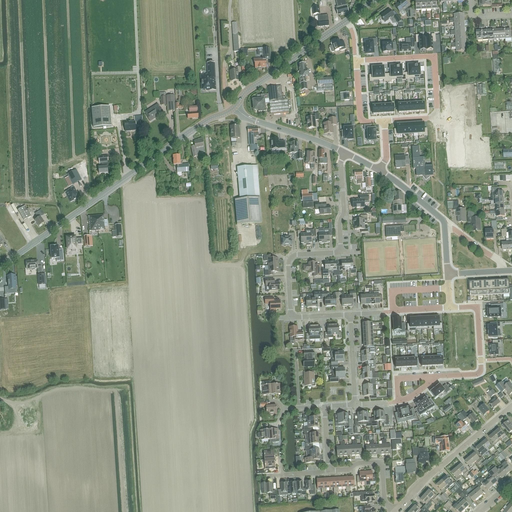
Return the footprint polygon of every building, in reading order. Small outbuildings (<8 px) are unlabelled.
[(348,12),(345,0),(335,0),(337,7),(336,7),(338,15),(348,12)] [(404,0),(395,6),(400,13),(402,15),(402,16),(403,16),(405,15),(405,13),(406,12),(407,14),(408,13),(408,18),(413,18),(412,16),(412,12),(412,10),(409,10),(409,7),(404,0)] [(319,7),(313,8),(313,15),(317,14),(317,16),(318,16),(319,27),(320,28),(322,27),(323,26),(329,26),(328,15),(320,16),(319,7)] [(390,10),(381,17),(385,23),(390,19),(393,24),(398,23),(398,28),(403,28),(403,23),(398,16),(394,19),(393,17),(394,17),(390,10)] [(432,36),(425,37),(426,51),(429,50),(429,51),(429,50),(431,50),(432,50),(433,50),(432,44),(433,44),(432,44),(432,43),(433,43),(432,43),(432,42),(435,42),(435,34),(432,35),(432,36)] [(419,35),(416,36),(416,43),(419,43),(419,44),(419,45),(420,51),(421,51),(423,51),(426,51),(425,37),(419,37),(419,35)] [(335,51),(339,49),(340,52),(346,50),(343,42),(340,43),(338,39),(331,42),(332,46),(331,47),(330,48),(332,52),(333,53),(334,52),(335,51)] [(369,42),(365,42),(366,54),(374,54),(373,47),(377,47),(377,39),(369,40),(369,42)] [(406,44),(399,44),(399,52),(404,52),(406,52),(411,52),(411,48),(414,48),(413,39),(406,39),(406,44)] [(383,45),(382,45),(382,48),(383,48),(383,53),(388,53),(388,52),(392,52),(392,51),(392,50),(396,49),(395,43),(392,43),(392,42),(386,42),(386,44),(382,44),(383,45)] [(255,68),(266,67),(266,59),(270,58),(270,48),(263,49),(263,58),(262,59),(262,60),(258,60),(258,59),(254,59),(254,63),(255,63),(255,68)] [(207,64),(207,70),(207,74),(201,75),(201,90),(205,90),(205,91),(216,90),(214,63),(207,64)] [(299,72),(298,72),(299,78),(300,84),(300,83),(301,90),(307,90),(305,78),(309,77),(308,71),(307,71),(306,64),(298,65),(299,72)] [(408,66),(408,73),(405,73),(406,80),(409,79),(409,78),(415,78),(414,65),(408,66)] [(420,80),(423,80),(423,72),(420,72),(419,65),(414,65),(415,78),(420,78),(420,80)] [(390,67),(391,74),(387,74),(388,82),(391,81),(391,80),(397,79),(396,66),(395,66),(395,67),(390,67)] [(397,79),(402,79),(402,81),(406,81),(405,73),(402,74),(401,66),(396,66),(397,79)] [(237,70),(230,71),(231,82),(239,81),(238,73),(241,73),(240,67),(237,67),(237,70)] [(379,80),(384,80),(384,82),(388,82),(387,74),(384,75),(383,67),(378,68),(379,80)] [(372,68),(373,75),(369,75),(370,82),(373,82),(373,81),(379,80),(378,68),(372,68)] [(332,78),(317,79),(318,91),(333,90),(332,78)] [(268,94),(269,103),(270,114),(289,112),(287,99),(282,99),(281,86),(268,87),(268,94)] [(451,93),(450,93),(451,98),(462,98),(461,90),(459,90),(459,87),(453,88),(453,91),(451,91),(451,93)] [(257,100),(253,100),(254,110),(258,110),(258,112),(266,111),(266,106),(264,106),(264,103),(269,103),(268,94),(256,95),(257,100)] [(166,96),(167,111),(175,111),(174,95),(166,96)] [(464,102),(451,103),(452,118),(465,118),(464,102)] [(92,108),(93,120),(93,128),(111,127),(110,106),(92,108)] [(187,114),(188,119),(198,118),(197,106),(189,107),(189,113),(190,113),(187,114)] [(160,107),(152,112),(150,109),(145,113),(147,115),(146,116),(150,122),(154,119),(163,113),(160,107)] [(306,118),(307,128),(316,128),(315,120),(319,120),(318,114),(314,114),(315,117),(306,118)] [(323,124),(324,134),(333,133),(332,126),(336,125),(336,118),(329,119),(329,123),(323,124)] [(463,127),(462,127),(463,132),(474,131),(474,124),(471,124),(471,121),(465,121),(465,124),(463,125),(463,127)] [(124,123),(125,132),(136,131),(135,122),(124,123)] [(419,134),(418,134),(418,136),(424,135),(424,136),(427,136),(427,129),(424,129),(424,123),(418,124),(419,134)] [(403,134),(403,125),(397,125),(397,130),(394,130),(395,135),(403,134)] [(239,126),(230,127),(231,139),(231,142),(236,142),(236,138),(240,138),(240,133),(239,133),(239,126)] [(370,126),(364,126),(364,130),(367,130),(368,141),(375,141),(376,141),(376,140),(376,136),(375,136),(375,134),(376,134),(375,133),(375,129),(371,129),(370,126)] [(248,133),(249,145),(255,145),(254,138),(256,138),(256,136),(259,136),(258,128),(248,128),(248,133)] [(353,140),(352,128),(344,128),(344,131),(341,131),(342,138),(345,137),(345,139),(347,139),(348,140),(353,140)] [(471,137),(463,138),(464,143),(474,143),(474,137),(477,137),(477,133),(470,134),(471,137)] [(195,146),(191,147),(193,157),(198,157),(197,154),(199,153),(204,152),(203,148),(204,148),(203,142),(204,142),(203,139),(202,139),(198,140),(198,141),(194,141),(195,146)] [(272,139),(270,139),(271,149),(280,148),(285,147),(284,141),(279,141),(279,139),(272,139)] [(298,143),(290,143),(290,153),(297,153),(297,160),(303,159),(303,152),(299,153),(298,143)] [(474,143),(464,143),(464,149),(471,149),(472,152),(478,151),(478,148),(475,148),(474,143)] [(419,146),(412,147),(413,169),(416,169),(416,176),(422,176),(426,180),(425,166),(425,157),(420,157),(419,146)] [(328,158),(324,158),(324,150),(319,150),(318,159),(320,159),(320,164),(327,164),(328,158)] [(472,155),(464,155),(465,161),(476,160),(475,155),(478,155),(478,151),(472,152),(472,155)] [(315,152),(307,152),(307,158),(305,158),(305,164),(311,164),(311,169),(314,169),(314,164),(315,152)] [(109,167),(108,156),(99,157),(99,164),(101,163),(102,167),(98,167),(99,174),(108,173),(107,167),(109,167)] [(180,156),(173,156),(174,166),(177,166),(177,173),(181,173),(189,172),(189,164),(182,165),(182,161),(180,161),(180,156)] [(404,156),(395,157),(395,169),(405,168),(405,163),(409,163),(408,157),(404,157),(404,156)] [(476,160),(465,161),(465,167),(473,166),(473,170),(479,169),(479,166),(476,166),(476,160)] [(433,165),(425,166),(426,180),(430,177),(431,177),(433,177),(433,174),(435,174),(434,171),(433,171),(433,165)] [(258,166),(252,166),(237,167),(240,200),(235,200),(237,224),(262,222),(258,166)] [(76,170),(67,175),(69,177),(73,185),(82,181),(76,170)] [(362,171),(354,171),(355,176),(356,176),(356,180),(357,180),(358,184),(362,184),(362,180),(363,180),(363,177),(366,177),(366,173),(364,173),(362,173),(362,171)] [(288,172),(281,172),(280,183),(288,183),(288,172)] [(68,190),(65,192),(70,202),(79,198),(74,187),(68,190)] [(500,188),(492,189),(492,196),(492,199),(495,199),(504,198),(503,192),(500,192),(500,188)] [(396,206),(393,206),(393,215),(401,214),(401,206),(403,206),(402,201),(402,192),(395,193),(395,201),(396,206)] [(353,208),(364,208),(364,204),(369,204),(368,196),(360,197),(360,200),(352,200),(352,201),(351,202),(352,204),(353,205),(353,208)] [(458,201),(453,202),(453,210),(457,210),(457,214),(458,214),(458,222),(466,222),(465,209),(459,210),(458,201)] [(330,214),(330,206),(326,207),(326,203),(315,204),(315,210),(319,209),(320,215),(330,214)] [(18,211),(24,221),(31,217),(25,206),(18,211)] [(45,214),(41,210),(35,214),(38,218),(35,221),(39,227),(44,223),(40,217),(45,214)] [(496,211),(490,211),(490,215),(496,214),(496,218),(497,218),(497,221),(503,220),(503,217),(505,217),(505,210),(496,211)] [(472,224),(473,231),(481,231),(480,218),(474,218),(474,214),(473,214),(472,211),(468,211),(468,217),(471,217),(471,224),(472,224)] [(97,216),(88,217),(89,217),(90,231),(98,231),(101,230),(105,229),(105,226),(108,226),(107,221),(104,221),(104,216),(97,216)] [(354,225),(364,224),(367,224),(367,219),(367,216),(360,216),(360,219),(354,220),(354,221),(353,221),(354,225)] [(486,240),(494,240),(493,230),(497,230),(496,222),(491,222),(492,230),(485,230),(486,240)] [(364,224),(354,225),(354,229),(355,230),(361,230),(361,233),(368,233),(368,227),(364,227),(364,224)] [(401,237),(401,232),(404,232),(404,226),(385,227),(386,238),(401,237)] [(332,236),(332,232),(332,229),(323,230),(324,233),(324,243),(328,243),(329,243),(329,236),(332,236)] [(308,230),(305,231),(306,234),(306,244),(310,244),(310,243),(311,243),(311,237),(314,237),(314,232),(314,230),(308,230)] [(324,243),(324,233),(323,230),(315,230),(315,237),(318,237),(319,243),(320,243),(320,244),(324,243)] [(510,250),(509,239),(509,232),(508,233),(506,233),(506,230),(501,230),(502,237),(506,237),(506,239),(507,243),(502,243),(503,251),(510,250)] [(306,244),(306,234),(300,234),(300,231),(297,231),(297,238),(300,238),(301,244),(302,244),(302,245),(306,244)] [(288,236),(281,236),(282,245),(292,245),(291,240),(295,240),(295,233),(288,233),(288,236)] [(75,238),(67,238),(68,250),(76,249),(75,244),(77,244),(77,245),(82,245),(81,239),(77,239),(77,241),(75,241),(75,238)] [(51,247),(50,247),(51,247),(51,258),(51,259),(52,259),(57,259),(57,261),(57,262),(63,261),(64,261),(63,252),(59,253),(59,247),(59,246),(58,246),(56,247),(56,246),(55,246),(55,247),(54,247),(53,247),(51,247)] [(268,266),(278,266),(278,259),(272,259),(272,255),(263,256),(264,261),(268,261),(268,266)] [(38,269),(38,273),(42,273),(41,266),(38,266),(37,261),(26,261),(27,269),(38,269)] [(342,266),(339,266),(339,276),(342,274),(344,274),(344,270),(347,270),(347,261),(342,261),(342,266)] [(352,261),(347,261),(347,270),(348,273),(350,273),(351,274),(356,274),(356,267),(353,267),(352,261)] [(325,269),(322,269),(323,276),(328,276),(328,274),(331,274),(331,272),(330,262),(325,262),(325,269)] [(335,262),(330,262),(331,272),(331,274),(334,274),(334,276),(339,276),(339,266),(336,266),(335,262)] [(314,273),(314,277),(321,276),(321,270),(316,270),(316,263),(309,263),(309,265),(304,266),(304,271),(309,271),(309,273),(314,273)] [(268,270),(264,270),(264,276),(273,275),(273,273),(278,273),(278,266),(268,266),(268,270)] [(45,274),(38,275),(38,285),(46,284),(45,274)] [(8,287),(5,287),(5,294),(9,294),(9,290),(16,289),(15,276),(7,276),(8,287)] [(274,279),(265,280),(266,287),(266,292),(268,293),(270,292),(269,291),(279,290),(279,283),(274,283),(274,279)] [(470,286),(468,286),(468,291),(470,291),(470,296),(510,294),(510,293),(510,291),(510,288),(509,286),(509,280),(470,282),(470,286)] [(347,295),(347,306),(349,305),(349,307),(353,306),(352,305),(353,305),(352,298),(355,298),(355,291),(350,292),(350,295),(347,295)] [(314,294),(311,294),(311,297),(312,307),(317,307),(317,300),(322,300),(321,292),(314,293),(314,294)] [(327,292),(321,292),(322,300),(325,300),(325,307),(330,307),(330,297),(330,294),(327,294),(327,292)] [(330,297),(330,307),(336,306),(335,299),(339,299),(338,292),(335,293),(334,293),(333,294),(333,296),(330,297)] [(342,292),(338,292),(339,299),(342,299),(342,306),(342,307),(346,307),(346,306),(347,306),(347,295),(344,295),(344,292),(342,292)] [(379,292),(374,293),(374,295),(375,304),(379,304),(379,303),(382,303),(382,295),(379,295),(379,292)] [(311,294),(301,294),(301,298),(303,298),(303,303),(306,303),(306,308),(312,307),(311,297),(311,294)] [(361,305),(366,305),(365,296),(361,296),(358,296),(358,304),(361,304),(361,305)] [(276,311),(276,310),(280,309),(280,300),(274,301),(273,298),(265,298),(265,304),(270,303),(270,311),(276,311)] [(504,304),(494,305),(494,309),(488,309),(488,318),(501,317),(501,309),(504,309),(504,304)] [(439,317),(433,317),(433,327),(433,330),(442,330),(442,323),(439,323),(439,317)] [(410,324),(407,324),(407,331),(417,331),(416,330),(416,318),(410,318),(410,324)] [(401,319),(393,319),(394,331),(401,331),(401,333),(405,332),(404,324),(401,324),(401,319)] [(491,326),(489,326),(489,337),(493,337),(493,338),(497,338),(497,337),(498,337),(497,327),(500,327),(500,323),(491,323),(491,326)] [(327,324),(327,325),(328,333),(324,333),(325,339),(328,339),(333,339),(333,335),(333,325),(331,325),(331,324),(327,324)] [(334,324),(334,325),(333,325),(333,335),(338,335),(338,338),(342,338),(341,332),(338,332),(338,325),(337,325),(337,324),(334,324)] [(309,325),(309,326),(309,334),(306,334),(306,340),(311,340),(311,339),(314,339),(314,326),(313,326),(313,325),(309,325)] [(315,325),(315,326),(314,326),(314,339),(320,339),(320,341),(323,340),(323,333),(320,333),(319,326),(319,325),(315,325)] [(294,337),(295,339),(303,339),(303,337),(303,332),(298,332),(297,327),(289,327),(290,337),(294,337)] [(490,344),(490,345),(490,349),(490,350),(490,351),(490,355),(491,355),(499,355),(498,344),(500,344),(500,341),(493,341),(493,344),(490,344)] [(361,352),(362,357),(373,356),(373,354),(375,354),(376,352),(376,347),(368,348),(368,351),(361,352)] [(337,349),(330,349),(331,355),(331,357),(332,357),(344,357),(344,352),(337,352),(337,349)] [(303,360),(304,368),(314,367),(314,359),(313,359),(313,356),(314,356),(314,352),(304,352),(304,357),(305,357),(305,359),(303,360)] [(374,362),(373,357),(373,356),(362,357),(362,362),(365,362),(365,365),(375,365),(375,362),(374,362)] [(332,360),(331,360),(331,366),(338,365),(337,362),(344,362),(344,357),(332,357),(332,360)] [(338,365),(331,366),(331,371),(332,371),(332,374),(335,374),(345,373),(344,368),(338,368),(338,365)] [(375,365),(365,365),(365,368),(362,369),(362,374),(374,373),(374,369),(376,369),(375,365)] [(314,372),(304,372),(305,386),(308,386),(308,387),(309,388),(310,388),(311,388),(311,387),(314,386),(315,386),(315,385),(315,380),(314,380),(314,372)] [(332,379),(330,379),(330,382),(338,382),(338,379),(345,379),(345,373),(335,374),(332,374),(333,377),(332,377),(332,379)] [(374,373),(362,374),(362,375),(361,375),(361,379),(363,379),(370,379),(370,382),(375,382),(375,377),(375,373),(374,373)] [(370,385),(363,386),(363,391),(375,390),(375,387),(375,382),(370,382),(370,385)] [(502,383),(497,387),(502,393),(505,390),(509,395),(511,393),(511,386),(509,383),(505,387),(502,383)] [(271,385),(272,395),(281,394),(280,384),(271,385)] [(430,392),(435,398),(444,391),(446,393),(450,390),(446,385),(442,388),(440,385),(440,384),(439,385),(436,387),(435,388),(436,388),(434,389),(431,392),(430,392)] [(263,395),(272,395),(271,385),(262,385),(263,395)] [(375,390),(363,391),(364,396),(371,396),(371,399),(376,399),(375,390)] [(487,394),(490,398),(496,393),(493,390),(487,394)] [(422,400),(421,401),(427,411),(435,406),(430,399),(428,401),(426,398),(426,397),(425,398),(422,400)] [(489,403),(493,408),(500,403),(495,397),(493,399),(494,399),(489,403)] [(475,402),(475,403),(471,406),(476,412),(478,410),(483,416),(489,412),(484,405),(482,406),(478,401),(477,400),(475,402)] [(427,411),(421,401),(419,402),(416,404),(415,404),(416,405),(418,408),(415,409),(420,416),(427,411)] [(268,403),(260,404),(260,407),(266,407),(267,415),(277,415),(276,406),(268,406),(268,403)] [(415,419),(413,409),(412,410),(411,410),(410,410),(410,408),(410,407),(409,407),(405,408),(405,409),(404,409),(403,409),(406,421),(415,419)] [(395,414),(397,424),(398,424),(406,421),(403,409),(402,409),(401,409),(397,410),(397,411),(398,413),(397,413),(396,414),(395,414)] [(478,421),(473,415),(472,415),(470,412),(467,415),(464,411),(460,414),(465,420),(467,419),(472,425),(478,421)] [(377,422),(380,421),(379,412),(374,412),(374,419),(371,419),(372,427),(377,426),(377,422)] [(384,412),(379,412),(380,421),(380,423),(383,423),(383,425),(389,424),(388,418),(385,418),(384,412)] [(343,414),(343,426),(347,426),(347,429),(352,429),(351,420),(348,421),(348,413),(344,413),(344,414),(343,414)] [(358,420),(355,420),(355,428),(360,427),(360,425),(361,426),(363,426),(363,425),(362,413),(357,413),(358,420)] [(368,413),(362,413),(363,425),(366,425),(367,427),(372,427),(371,419),(368,419),(368,413)] [(335,427),(343,426),(343,414),(337,414),(338,422),(335,422),(335,427)] [(460,414),(457,416),(461,422),(456,426),(462,434),(468,429),(464,425),(465,424),(463,422),(465,420),(460,414)] [(310,415),(303,415),(303,419),(307,420),(307,423),(318,422),(317,417),(310,418),(310,415)] [(505,428),(510,433),(511,431),(511,424),(509,421),(506,423),(505,423),(502,425),(503,426),(502,426),(504,429),(505,428)] [(308,426),(304,427),(304,431),(311,431),(311,428),(318,427),(318,422),(307,423),(308,426)] [(269,430),(270,440),(279,439),(278,429),(269,430)] [(261,440),(270,440),(269,430),(260,430),(260,434),(258,434),(258,438),(259,439),(261,439),(261,440)] [(498,439),(500,438),(502,440),(505,437),(503,435),(498,430),(493,434),(498,439)] [(311,431),(304,431),(304,435),(305,436),(305,439),(308,439),(318,439),(318,433),(311,434),(311,431)] [(500,441),(498,439),(493,434),(492,434),(491,434),(489,436),(489,437),(488,438),(493,443),(492,444),(494,446),(500,441)] [(447,437),(434,438),(435,444),(440,443),(441,452),(449,452),(447,437)] [(306,443),(304,443),(305,447),(312,447),(312,444),(319,444),(318,439),(308,439),(305,439),(306,443)] [(402,439),(391,440),(392,449),(396,449),(396,444),(402,444),(402,439)] [(485,441),(480,445),(485,450),(486,450),(488,452),(493,448),(491,446),(490,446),(485,441)] [(480,445),(476,449),(480,454),(480,455),(482,457),(485,454),(487,452),(485,450),(480,445)] [(312,447),(305,447),(305,452),(306,452),(306,455),(309,455),(319,455),(319,449),(312,450),(312,447)] [(419,448),(415,448),(416,456),(418,456),(418,460),(418,464),(421,464),(421,465),(422,465),(424,465),(425,464),(425,463),(425,462),(428,462),(427,454),(426,449),(419,450),(419,448)] [(264,460),(275,460),(274,451),(264,451),(264,460)] [(469,458),(474,463),(476,462),(478,464),(481,461),(479,458),(479,459),(474,453),(469,458)] [(307,459),(305,459),(306,464),(313,463),(313,460),(320,460),(319,455),(309,455),(306,455),(307,459)] [(472,465),(474,463),(469,458),(464,462),(469,467),(469,468),(470,470),(474,467),(472,465)] [(265,469),(275,469),(275,460),(264,460),(265,469)] [(414,460),(405,461),(406,471),(406,475),(412,474),(412,473),(415,473),(415,464),(414,464),(414,460)] [(397,468),(396,461),(392,461),(392,468),(395,468),(395,479),(395,484),(400,484),(400,483),(403,482),(402,474),(404,474),(404,468),(397,468)] [(506,463),(500,468),(502,469),(506,475),(511,471),(507,466),(507,465),(506,463)] [(456,469),(460,475),(462,473),(464,475),(468,472),(466,470),(465,470),(460,465),(456,469)] [(494,466),(490,469),(497,478),(499,476),(502,479),(506,475),(502,469),(500,468),(499,467),(497,469),(494,466)] [(459,476),(460,475),(456,469),(451,473),(455,479),(457,481),(460,478),(459,476)] [(489,474),(485,477),(486,478),(488,481),(492,487),(497,483),(495,480),(497,478),(490,469),(487,472),(489,474)] [(366,472),(367,486),(370,486),(370,481),(372,481),(372,482),(376,482),(375,475),(372,475),(372,471),(366,472)] [(364,486),(367,486),(366,472),(359,472),(360,476),(357,476),(357,483),(360,483),(360,482),(364,482),(364,486)] [(446,477),(441,481),(446,487),(448,485),(450,488),(453,484),(451,482),(450,483),(446,477)] [(476,481),(481,487),(482,486),(483,485),(487,491),(492,487),(488,481),(486,478),(484,479),(482,477),(480,479),(480,478),(476,481)] [(306,488),(306,491),(310,490),(310,495),(315,495),(315,488),(312,488),(311,481),(305,481),(306,488)] [(441,481),(436,485),(441,491),(440,492),(442,494),(443,495),(445,493),(447,492),(446,491),(448,489),(446,487),(441,481)] [(471,488),(470,488),(472,490),(474,493),(479,498),(483,494),(479,489),(479,488),(481,487),(476,481),(474,483),(477,486),(475,487),(474,487),(473,487),(472,488),(472,489),(471,489),(471,488)] [(290,489),(287,489),(287,492),(287,494),(290,494),(297,494),(297,491),(296,482),(290,482),(290,489)] [(306,491),(306,488),(303,489),(302,482),(296,482),(297,491),(301,491),(301,496),(306,495),(306,491)] [(261,494),(266,494),(269,493),(270,499),(276,499),(276,491),(273,491),(272,483),(266,484),(266,483),(260,483),(261,494)] [(284,496),(284,492),(287,492),(287,488),(287,483),(281,483),(281,490),(278,490),(278,496),(284,496)] [(465,490),(462,493),(467,499),(469,497),(473,503),(479,498),(474,493),(472,490),(468,494),(465,490)] [(429,491),(425,495),(430,500),(432,498),(434,500),(437,497),(435,495),(435,496),(429,491)] [(373,492),(359,493),(359,496),(361,496),(362,502),(368,501),(368,504),(372,503),(372,501),(375,501),(374,495),(373,495),(373,492)] [(462,499),(458,503),(460,505),(464,510),(469,506),(464,501),(467,499),(462,493),(459,496),(462,499)] [(425,495),(421,500),(426,505),(423,508),(427,511),(433,505),(431,504),(432,502),(430,500),(425,495)] [(443,503),(444,502),(445,501),(441,496),(440,495),(437,497),(443,503)] [(456,505),(452,508),(454,510),(455,509),(457,511),(462,511),(464,510),(460,505),(458,503),(456,505)]
